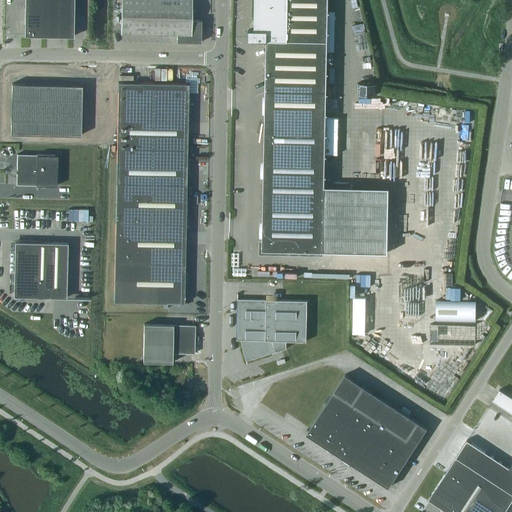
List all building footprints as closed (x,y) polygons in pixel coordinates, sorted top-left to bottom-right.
[(24,0),(24,36),(73,36),(73,0),(24,0)] [(191,20),(191,0),(120,0),(120,33),(176,34),(176,42),(200,42),(201,20),(191,20)] [(255,0),(255,29),(249,29),(248,39),(266,39),(262,250),(323,251),(326,120),(327,0),(255,0)] [(184,285),(188,84),(118,82),(113,301),(175,303),(175,305),(186,305),(186,285),(184,285)] [(80,135),(82,85),(12,83),(11,133),(80,135)] [(359,94),(379,94),(379,84),(360,84),(359,94)] [(383,133),(363,132),(362,178),(382,179),(383,133)] [(16,154),(16,185),(56,186),(57,155),(16,154)] [(75,221),(88,221),(88,215),(85,215),(85,209),(75,209),(75,221)] [(14,242),(13,296),(66,297),(67,243),(14,242)] [(400,299),(401,299),(401,312),(415,312),(415,287),(400,287),(400,299)] [(247,361),(286,348),(286,341),(306,341),(307,300),(238,299),(238,293),(237,293),(237,311),(238,324),(240,337),(243,349),(246,361),(247,363),(247,361)] [(476,301),(436,300),(436,320),(476,321),(476,301)] [(363,305),(354,305),(353,316),(363,316),(363,305)] [(399,315),(400,327),(420,326),(420,315),(399,315)] [(430,322),(429,342),(475,343),(476,323),(430,322)] [(143,324),(142,361),(172,362),(172,352),(194,353),(194,325),(143,324)] [(405,328),(404,340),(423,341),(424,329),(405,328)] [(388,487),(427,428),(345,374),(306,434),(388,487)] [(511,397),(499,389),(492,400),(511,412),(511,397)] [(504,511),(511,500),(511,469),(467,440),(428,499),(445,510),(443,511),(504,511)]
